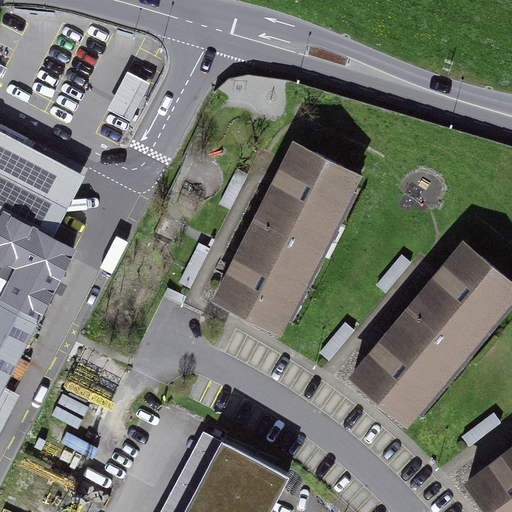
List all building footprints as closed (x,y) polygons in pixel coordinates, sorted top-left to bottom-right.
[(151,85),(127,73),(107,111),(130,124),(151,85)] [(0,210),(55,239),(86,179),(0,133),(0,210)] [(293,144),(254,225),(319,257),(359,176),(293,144)] [(0,400),(78,251),(55,239),(0,210),(0,400)] [(254,225),(214,305),(280,337),(319,257),(254,225)] [(511,283),(465,246),(409,313),(466,359),(511,302),(511,283)] [(409,313),(354,381),(410,427),(466,359),(409,313)] [(272,511),(291,477),(227,443),(189,511),(272,511)] [(511,511),(511,453),(467,488),(485,511),(511,511)]
